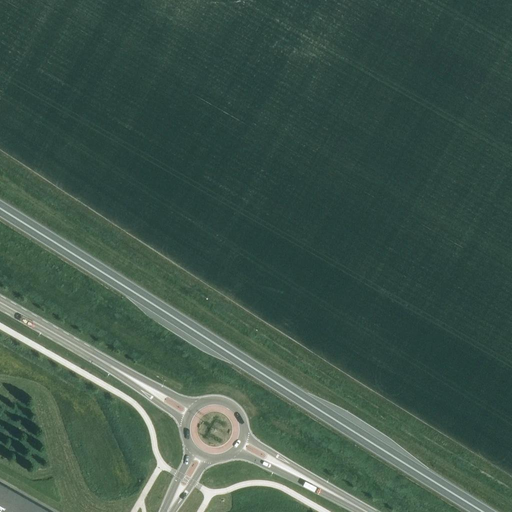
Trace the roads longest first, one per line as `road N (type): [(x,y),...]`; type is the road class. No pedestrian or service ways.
road 1 (trunk): [(483,511),(0,210)]
road 2 (secondary): [(149,390),(0,303)]
